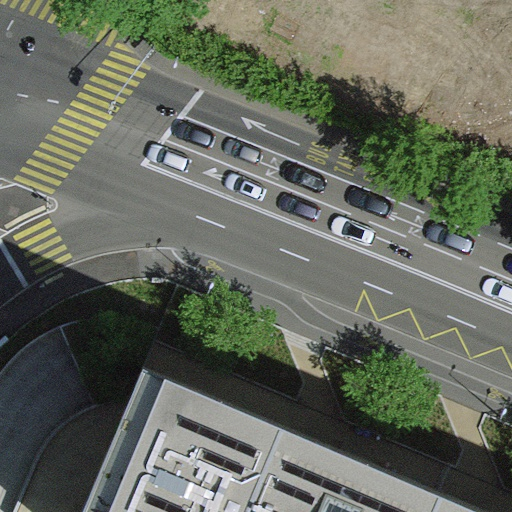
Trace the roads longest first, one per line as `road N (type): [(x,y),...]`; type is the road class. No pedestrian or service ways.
road 1 (primary): [(242,185),(511,296)]
road 2 (primary): [(0,92),(242,185)]
road 3 (primary): [(0,272),(88,229),(242,185)]
